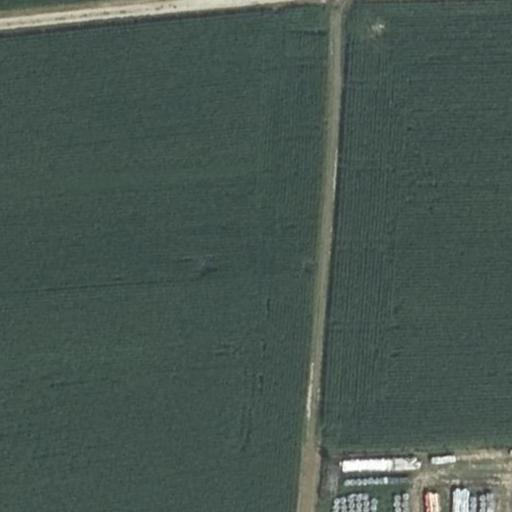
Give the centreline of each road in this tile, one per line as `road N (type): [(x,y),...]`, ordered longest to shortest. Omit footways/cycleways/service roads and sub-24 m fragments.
road 1 (track): [(302,511),(341,0)]
road 2 (track): [(271,0),(0,23)]
